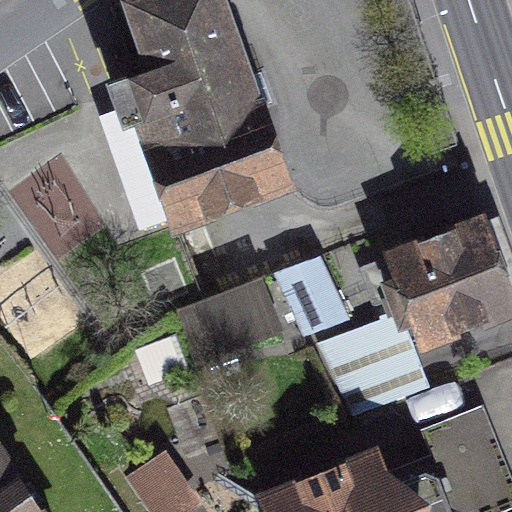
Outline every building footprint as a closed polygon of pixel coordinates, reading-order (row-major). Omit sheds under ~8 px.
[(220,0),(146,0),(130,6),(153,74),(113,88),(126,125),(138,120),(176,227),(290,187),(263,108),(259,109),(220,0)] [(417,322),(425,344),(511,310),(511,300),(482,223),(362,270),(376,306),(391,300),(402,328),(417,322)] [(304,339),(349,320),(321,259),(277,275),(304,339)] [(176,301),(189,361),(287,338),(273,278),(176,301)] [(359,328),(319,345),(350,422),(431,390),(411,339),(385,330),(363,339),(359,328)] [(428,457),(387,472),(393,487),(425,475),(443,480),(453,511),(511,511),(511,483),(483,407),(418,432),(428,457)] [(149,511),(191,511),(201,506),(164,452),(126,478),(149,511)] [(37,511),(0,456),(0,511),(37,511)] [(268,500),(272,511),(453,511),(443,480),(425,475),(393,487),(387,472),(371,466),(346,477),(342,472),(268,500)]
